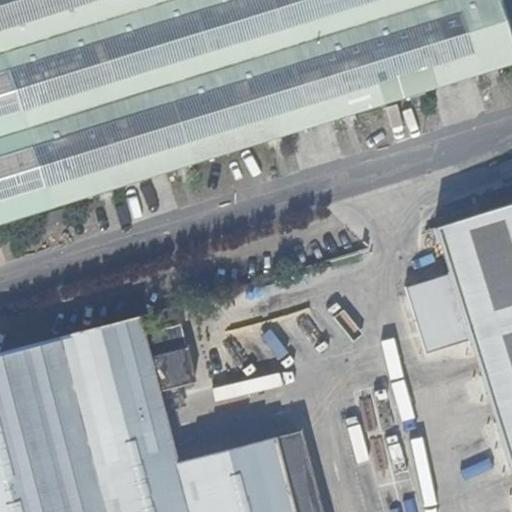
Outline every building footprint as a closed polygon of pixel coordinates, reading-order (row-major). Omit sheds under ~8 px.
[(0,0),(0,226),(1,226),(99,195),(114,190),(177,171),(192,166),(268,142),(282,138),(341,119),(356,115),(411,97),(425,93),(484,74),(500,69),(511,65),(511,38),(500,0),(0,0)] [(500,69),(484,74),(487,82),(502,77),(500,69)] [(425,93),(411,97),(413,105),(427,101),(425,93)] [(356,115),(341,119),(343,127),(358,122),(356,115)] [(282,138),(268,142),(270,149),(284,145),(282,138)] [(192,166),(177,171),(179,177),(195,173),(192,166)] [(114,190),(99,195),(101,201),(116,197),(114,190)] [(511,207),(441,229),(511,469),(511,207)] [(65,210),(36,219),(40,231),(69,222),(65,210)] [(133,316),(0,351),(0,511),(180,511),(169,464),(151,394),(146,371),(136,332),(133,316)] [(136,332),(146,371),(164,366),(169,389),(191,384),(176,322),(136,332)] [(146,371),(151,394),(169,389),(164,366),(146,371)] [(321,511),(301,432),(268,440),(286,511),(321,511)] [(286,511),(268,440),(169,464),(180,511),(286,511)]
